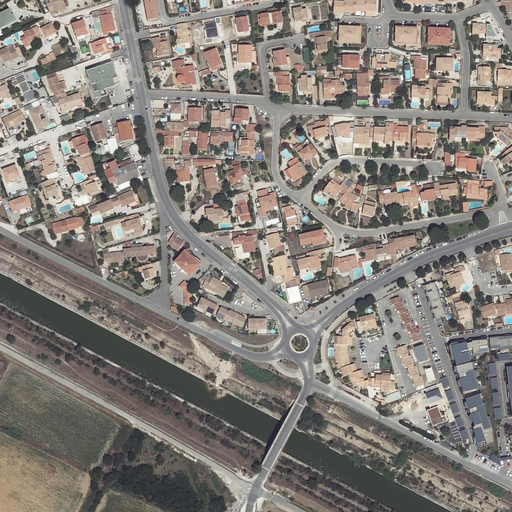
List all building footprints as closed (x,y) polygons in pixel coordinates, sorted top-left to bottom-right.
[(50,0),(51,3),(46,4),(50,12),(51,12),(55,11),(54,9),(59,7),(60,9),(65,7),(62,0),(50,0)] [(156,0),(145,0),(149,20),(159,18),(156,0)] [(351,12),(355,12),(355,11),(355,10),(356,1),(345,0),(345,2),(345,11),(351,11),(351,12)] [(362,11),(366,11),(366,9),(366,0),(365,0),(355,0),(356,1),(355,10),(362,10),(362,11)] [(376,0),(366,0),(366,9),(372,9),(372,11),(377,11),(376,0)] [(341,13),(345,13),(345,12),(345,11),(345,2),(334,1),(334,12),(341,12),(341,13)] [(100,17),(103,33),(115,31),(111,15),(113,14),(111,7),(105,9),(105,10),(99,12),(100,17)] [(302,17),(302,19),(309,18),(307,9),(302,10),(302,8),(293,9),(295,18),(302,17)] [(0,26),(6,24),(6,26),(15,22),(9,9),(0,13),(0,26)] [(271,22),(271,24),(283,22),(281,11),(258,15),(260,25),(264,24),(269,23),(268,22),(271,22)] [(250,31),(249,27),(247,16),(236,19),(239,33),(250,31)] [(83,20),(78,22),(73,24),(77,37),(88,34),(85,26),(83,20)] [(191,43),(187,23),(178,24),(179,28),(178,28),(179,37),(180,44),(191,43)] [(215,34),(213,23),(198,26),(199,37),(215,34)] [(52,24),(41,29),(45,38),(57,33),(52,24)] [(486,29),(487,24),(473,24),(473,36),(480,36),(481,34),(486,34),(486,38),(490,38),(490,29),(486,29)] [(43,36),(38,26),(32,29),(33,31),(30,33),(29,31),(24,34),(26,37),(21,40),(26,48),(30,46),(30,45),(29,43),(33,40),(37,38),(37,39),(43,36)] [(350,41),(351,27),(340,26),(339,41),(350,41)] [(362,27),(351,27),(350,41),(361,42),(362,27)] [(407,42),(407,28),(396,27),(396,41),(407,42)] [(407,42),(418,42),(418,28),(407,28),(407,42)] [(439,43),(440,29),(429,29),(428,43),(439,43)] [(451,29),(440,29),(439,43),(450,43),(451,29)] [(332,36),(332,30),(310,33),(311,39),(315,38),(317,38),(318,46),(318,51),(328,50),(326,41),(326,37),(332,36)] [(157,52),(158,57),(169,55),(168,51),(170,50),(168,37),(161,38),(161,37),(154,38),(155,43),(158,43),(158,47),(159,51),(157,52)] [(103,56),(112,53),(111,49),(109,50),(108,50),(106,45),(107,44),(106,39),(91,44),(95,55),(101,53),(103,56)] [(497,55),(497,56),(497,57),(501,57),(501,49),(497,49),(497,45),(484,45),(483,56),(491,57),(491,56),(491,55),(497,55)] [(245,61),(245,63),(252,63),(252,46),(240,46),(239,61),(245,61)] [(0,50),(0,58),(2,58),(4,63),(13,59),(13,60),(20,56),(15,48),(9,51),(7,47),(0,50)] [(216,48),(210,51),(207,52),(206,53),(212,68),(218,66),(223,64),(216,48)] [(287,57),(285,50),(274,52),(277,67),(291,64),(290,57),(287,57)] [(43,64),(57,58),(54,53),(41,58),(43,64)] [(354,66),(360,66),(360,56),(344,55),(343,68),(349,68),(350,65),(354,65),(354,66)] [(382,65),(382,66),(390,67),(390,55),(377,55),(377,58),(373,58),(373,66),(377,66),(377,64),(382,65)] [(426,74),(426,60),(421,60),(421,56),(412,56),(412,60),(415,60),(415,67),(416,67),(416,74),(426,74)] [(447,70),(453,70),(454,59),(437,58),(437,71),(443,71),(443,68),(448,68),(447,70)] [(191,74),(195,74),(194,66),(186,67),(185,60),(174,61),(175,69),(178,68),(179,76),(178,77),(178,78),(178,79),(178,80),(178,81),(179,82),(180,83),(181,83),(183,83),(185,83),(187,82),(188,86),(193,85),(191,74)] [(120,83),(113,62),(87,71),(94,92),(120,83)] [(479,75),(481,75),(481,80),(479,80),(478,80),(478,84),(487,85),(487,81),(490,81),(491,67),(479,67),(479,75)] [(511,80),(511,82),(511,83),(511,82),(511,74),(511,71),(498,70),(498,82),(506,82),(506,80),(511,80)] [(284,71),(275,72),(275,76),(278,76),(278,83),(280,83),(280,85),(280,91),(291,90),(290,76),(288,76),(284,76),(284,71)] [(57,72),(47,75),(53,93),(65,89),(63,82),(60,82),(57,72)] [(22,73),(15,76),(18,82),(28,102),(36,98),(31,88),(30,88),(22,73)] [(366,83),(365,73),(359,73),(357,73),(358,94),(363,94),(363,96),(370,95),(369,83),(366,83)] [(313,100),(318,100),(318,86),(313,86),(313,78),(308,78),(308,75),(302,75),(302,78),(299,79),(299,84),(300,84),(300,92),(304,91),(306,91),(306,90),(308,90),(308,92),(313,92),(313,94),(313,100)] [(15,76),(10,78),(13,84),(18,82),(15,76)] [(390,91),(400,91),(400,80),(391,80),(390,77),(380,77),(380,80),(384,80),(384,89),(380,89),(380,94),(390,94),(390,93),(390,91)] [(324,96),(331,96),(331,92),(336,92),(336,94),(344,93),(344,85),(343,85),(342,83),(340,83),(340,80),(335,80),(336,83),(332,83),(332,79),(324,80),(324,96)] [(448,95),(450,95),(450,88),(453,88),(453,84),(443,83),(443,87),(438,87),(438,101),(448,102),(448,96),(448,95)] [(0,99),(3,98),(11,94),(6,84),(0,87),(0,99)] [(426,96),(426,98),(430,98),(430,90),(426,90),(426,86),(412,85),(412,97),(420,97),(420,95),(426,96)] [(491,103),(491,104),(491,105),(495,105),(495,96),(491,96),(491,93),(478,93),(477,104),(485,104),(485,102),(491,103)] [(65,94),(51,99),(54,105),(60,103),(64,113),(74,109),(73,108),(72,106),(78,104),(79,106),(84,104),(80,94),(67,98),(65,94)] [(35,109),(32,104),(24,107),(26,111),(29,110),(38,129),(50,123),(47,117),(41,120),(39,114),(44,112),(42,106),(35,109)] [(172,111),(182,112),(182,104),(172,104),(172,111)] [(189,108),(189,121),(189,122),(200,122),(200,113),(202,113),(202,108),(189,108)] [(242,119),(242,121),(250,122),(250,110),(237,109),(236,119),(242,119)] [(25,120),(21,111),(3,119),(7,128),(10,127),(9,123),(12,121),(14,125),(20,122),(25,120)] [(231,117),(231,111),(226,111),(226,113),(221,113),(222,116),(212,116),(212,127),(227,127),(227,123),(231,123),(231,117)] [(118,127),(113,129),(115,139),(116,143),(121,142),(126,141),(133,139),(130,121),(117,124),(118,127)] [(326,128),(328,128),(326,121),(321,122),(321,121),(315,123),(316,125),(308,127),(310,133),(311,132),(312,136),(315,135),(316,137),(328,134),(326,128)] [(170,127),(170,131),(177,131),(183,131),(185,131),(185,127),(185,123),(168,122),(168,127),(170,127)] [(338,126),(332,127),(334,136),(342,134),(342,135),(345,134),(344,138),(350,138),(350,131),(355,131),(355,127),(355,122),(350,122),(350,124),(344,124),(338,126)] [(98,127),(93,129),(96,141),(102,139),(102,140),(108,139),(106,134),(105,134),(104,129),(105,129),(103,124),(97,125),(98,127)] [(259,129),(258,125),(249,124),(248,133),(256,133),(260,133),(259,129)] [(365,141),(365,143),(370,144),(370,124),(367,124),(366,127),(355,127),(355,131),(354,141),(365,141)] [(394,132),(394,125),(391,124),(390,124),(386,124),(386,128),(375,127),(374,141),(385,141),(385,144),(389,144),(390,132),(394,132)] [(398,125),(394,125),(394,132),(394,137),(400,137),(400,141),(409,141),(409,128),(398,127),(398,125)] [(467,128),(467,126),(462,126),(462,128),(450,127),(450,141),(455,141),(455,137),(457,137),(461,137),(466,138),(467,128)] [(467,128),(466,138),(470,138),(477,138),(485,139),(485,127),(479,126),(479,128),(467,128)] [(418,127),(414,127),(413,142),(417,142),(417,146),(431,146),(431,142),(433,142),(433,138),(435,138),(435,134),(430,134),(430,133),(427,133),(427,134),(425,134),(425,130),(421,130),(421,133),(418,133),(418,127)] [(496,137),(507,145),(510,141),(511,141),(511,134),(511,133),(511,132),(511,131),(508,128),(495,127),(495,130),(495,132),(496,134),(497,136),(496,137)] [(170,131),(161,131),(157,130),(158,135),(165,135),(165,146),(180,146),(179,137),(183,137),(183,131),(177,131),(170,131)] [(207,149),(208,141),(200,141),(200,132),(199,132),(199,149),(207,149)] [(208,141),(208,132),(206,132),(200,132),(200,141),(208,141)] [(212,133),(212,144),(220,144),(220,142),(218,142),(218,140),(221,140),(221,138),(221,133),(212,133)] [(234,134),(221,133),(221,138),(226,138),(226,142),(234,142),(234,134)] [(256,133),(248,133),(248,141),(240,141),(240,153),(241,153),(250,153),(250,155),(255,155),(255,141),(256,141),(256,133)] [(79,150),(81,156),(90,153),(87,144),(89,143),(86,135),(73,140),(76,150),(79,150)] [(506,147),(507,145),(496,137),(495,138),(506,147)] [(115,139),(107,140),(110,154),(118,151),(116,143),(115,139)] [(318,153),(311,144),(304,150),(300,146),(296,149),(304,161),(314,154),(314,155),(315,156),(318,153)] [(45,155),(52,153),(51,151),(40,155),(42,161),(46,160),(45,155)] [(54,158),(52,153),(45,155),(46,160),(42,161),(42,162),(45,171),(47,176),(56,172),(54,166),(53,163),(52,159),(54,158)] [(81,160),(83,166),(86,174),(96,171),(90,153),(81,156),(75,158),(76,162),(79,161),(81,160)] [(466,154),(461,154),(456,153),(456,159),(456,168),(458,168),(468,168),(468,170),(468,171),(470,171),(476,172),(477,159),(465,158),(466,154)] [(314,154),(304,161),(305,162),(314,155),(314,154)] [(118,169),(117,166),(111,169),(109,164),(103,167),(112,188),(118,186),(120,190),(143,180),(135,163),(133,163),(131,159),(120,164),(121,168),(118,169)] [(306,174),(298,163),(297,164),(294,159),(289,163),(292,167),(288,170),(292,177),(291,178),(294,182),(306,174)] [(192,166),(192,160),(185,161),(186,166),(181,167),(181,164),(177,165),(179,183),(191,181),(189,166),(192,166)] [(239,160),(235,160),(232,160),(235,170),(228,172),(229,178),(232,177),(234,182),(242,179),(241,176),(240,173),(242,173),(243,176),(248,174),(246,166),(241,168),(240,165),(239,165),(239,160)] [(309,173),(300,162),(298,163),(306,174),(309,173)] [(16,177),(17,179),(20,178),(16,166),(3,170),(8,184),(12,183),(11,181),(11,179),(16,177)] [(217,187),(214,169),(204,171),(207,188),(217,187)] [(41,183),(43,190),(46,188),(49,198),(55,196),(59,195),(54,179),(41,183)] [(83,182),(86,191),(88,190),(89,192),(90,195),(99,191),(96,182),(93,183),(92,180),(83,182)] [(344,195),(349,188),(347,186),(343,183),(341,186),(333,180),(331,183),(329,186),(324,191),(328,194),(329,192),(336,197),(340,192),(344,195)] [(470,180),(469,180),(467,198),(472,198),(472,196),(484,197),(484,194),(484,193),(488,193),(488,189),(481,188),(481,185),(479,185),(480,181),(470,180)] [(449,196),(458,195),(456,184),(440,186),(440,183),(435,183),(435,184),(436,196),(443,195),(444,199),(449,198),(449,196)] [(426,198),(437,197),(436,196),(435,184),(424,185),(424,192),(422,192),(421,187),(416,188),(417,197),(422,197),(422,201),(426,201),(426,198)] [(411,192),(398,194),(400,202),(400,204),(400,205),(409,203),(413,203),(413,205),(413,206),(419,205),(417,197),(416,188),(416,185),(411,185),(413,195),(411,195),(411,192)] [(351,211),(358,212),(359,207),(360,204),(357,203),(353,203),(354,201),(356,201),(358,196),(351,193),(354,190),(350,187),(349,188),(344,195),(340,200),(342,201),(341,203),(346,205),(352,208),(351,211)] [(277,200),(275,195),(267,197),(267,195),(267,194),(267,193),(266,189),(258,191),(261,207),(258,208),(260,218),(266,216),(265,212),(265,209),(273,207),(272,205),(278,204),(277,200)] [(130,203),(130,204),(137,201),(132,191),(118,196),(123,207),(127,205),(126,204),(130,203)] [(398,192),(379,195),(381,203),(386,202),(386,206),(394,205),(393,203),(400,202),(398,194),(398,192)] [(27,195),(9,202),(13,212),(31,206),(27,195)] [(251,219),(244,195),(236,197),(239,206),(236,207),(237,212),(240,211),(242,221),(251,219)] [(367,197),(362,195),(360,204),(365,205),(364,208),(363,212),(374,215),(377,203),(366,201),(367,197)] [(108,210),(108,211),(114,209),(113,207),(117,206),(114,198),(98,206),(101,214),(106,212),(105,211),(108,210)] [(288,224),(293,222),(297,221),(294,209),(292,210),(291,206),(284,207),(288,224)] [(219,220),(219,222),(224,222),(223,209),(215,209),(215,208),(206,209),(207,220),(209,219),(209,221),(219,220)] [(138,213),(126,217),(127,222),(122,224),(124,232),(135,228),(136,233),(144,231),(138,213)] [(77,218),(52,224),(55,234),(79,228),(79,227),(84,226),(81,217),(77,218)] [(258,235),(257,230),(248,231),(249,235),(244,235),(244,233),(233,235),(235,246),(242,244),(242,243),(245,242),(247,253),(256,252),(254,240),(256,240),(255,236),(258,235)] [(323,236),(325,235),(323,230),(299,235),(301,245),(313,242),(314,245),(324,242),(323,236)] [(279,252),(286,250),(285,245),(282,246),(278,233),(268,236),(271,249),(275,248),(277,247),(279,252)] [(172,244),(171,246),(178,251),(184,242),(176,238),(177,235),(175,234),(169,243),(172,244)] [(414,235),(389,240),(389,244),(392,255),(396,254),(396,251),(406,249),(406,248),(415,246),(414,241),(415,240),(414,235)] [(367,246),(362,247),(363,251),(366,250),(367,261),(376,259),(376,260),(385,258),(385,256),(392,255),(389,244),(385,245),(386,247),(376,248),(375,244),(367,246)] [(147,255),(155,254),(154,246),(141,247),(137,247),(137,245),(132,245),(132,248),(123,249),(123,252),(124,258),(136,256),(136,257),(136,258),(137,258),(137,259),(138,259),(138,260),(139,261),(140,261),(141,261),(142,261),(143,261),(144,261),(145,261),(145,260),(146,260),(146,259),(147,259),(147,258),(147,257),(147,256),(147,255)] [(325,254),(324,249),(309,253),(310,257),(298,260),(300,270),(310,267),(310,269),(321,266),(318,255),(325,254)] [(196,268),(200,265),(194,259),(191,257),(185,251),(182,254),(182,255),(179,258),(179,257),(176,261),(178,263),(177,264),(187,274),(188,273),(191,275),(194,271),(193,271),(196,268)] [(124,258),(123,252),(103,254),(104,262),(108,261),(108,263),(124,262),(124,258)] [(502,271),(505,270),(511,269),(511,267),(510,254),(500,255),(502,271)] [(335,259),(334,267),(337,267),(338,268),(338,269),(339,270),(340,270),(341,271),(351,268),(352,268),(353,269),(358,268),(356,255),(339,259),(339,258),(335,257),(335,259)] [(295,279),(294,276),(293,276),(292,272),(289,273),(285,259),(274,262),(278,276),(282,274),(284,274),(285,278),(286,282),(287,282),(295,279)] [(155,268),(153,263),(141,266),(142,271),(143,271),(145,279),(155,277),(153,268),(155,268)] [(186,275),(187,274),(177,264),(175,265),(176,267),(177,269),(178,270),(180,272),(181,273),(183,274),(184,275),(186,275)] [(450,288),(455,286),(454,284),(464,281),(462,275),(461,276),(460,272),(464,271),(463,266),(454,269),(455,272),(445,275),(450,288)] [(254,270),(257,279),(264,276),(260,268),(254,270)] [(203,287),(207,289),(209,285),(215,289),(214,292),(225,297),(229,289),(221,285),(218,283),(219,281),(212,278),(212,279),(208,277),(203,287)] [(327,287),(329,287),(327,280),(303,286),(306,297),(311,295),(311,297),(324,294),(324,295),(329,294),(328,290),(327,287)] [(184,282),(179,287),(184,293),(184,306),(192,306),(192,299),(192,294),(191,294),(191,289),(184,282)] [(301,299),(298,286),(288,289),(291,302),(301,299)] [(436,287),(422,292),(434,323),(447,319),(436,287)] [(464,301),(462,295),(453,298),(459,320),(465,319),(469,318),(468,314),(469,313),(467,308),(465,308),(464,304),(467,303),(466,300),(464,301)] [(399,297),(391,300),(392,304),(394,304),(397,311),(399,311),(402,322),(405,321),(408,332),(410,331),(414,342),(422,339),(419,332),(417,332),(414,321),(412,322),(408,311),(406,312),(403,301),(401,301),(399,297)] [(206,311),(211,301),(207,299),(206,301),(204,299),(201,298),(197,307),(206,311)] [(507,303),(500,304),(502,315),(506,314),(506,313),(508,313),(508,310),(511,309),(511,299),(506,300),(507,303)] [(211,301),(206,311),(214,315),(218,307),(216,306),(213,304),(214,303),(211,301)] [(502,315),(500,304),(493,304),(493,303),(480,308),(483,317),(496,313),(497,316),(502,315)] [(217,317),(226,321),(230,312),(225,310),(225,309),(222,307),(217,317)] [(233,326),(239,313),(236,312),(235,313),(232,312),(230,311),(230,312),(226,321),(225,322),(233,326)] [(233,326),(241,330),(246,319),(244,318),(242,317),(243,315),(239,313),(233,326)] [(358,329),(362,328),(362,326),(368,325),(368,327),(369,327),(373,326),(373,325),(377,324),(374,314),(359,318),(360,321),(357,322),(358,329)] [(262,317),(259,318),(259,329),(268,329),(268,319),(265,319),(262,319),(262,317)] [(254,319),(251,319),(249,319),(249,329),(259,329),(259,318),(254,318),(254,319)] [(337,361),(338,364),(340,368),(343,375),(348,374),(350,381),(353,380),(354,384),(359,389),(362,388),(362,391),(366,390),(367,387),(367,383),(366,380),(362,381),(361,378),(364,377),(363,373),(362,374),(360,370),(357,371),(356,367),(355,368),(353,364),(350,365),(349,360),(348,357),(347,351),(347,344),(350,345),(350,341),(352,341),(352,337),(349,336),(349,333),(356,330),(353,325),(342,330),(341,336),(337,336),(336,351),(335,352),(336,361),(337,361)] [(489,340),(490,351),(509,349),(508,338),(489,340)] [(489,340),(464,342),(468,353),(490,351),(489,340)] [(450,346),(463,391),(477,387),(468,353),(464,342),(450,346)] [(428,359),(423,344),(415,347),(420,362),(428,359)] [(409,356),(405,345),(397,348),(400,355),(402,355),(405,366),(407,365),(411,376),(413,376),(416,387),(424,384),(422,376),(420,377),(416,366),(414,366),(411,356),(409,356)] [(435,379),(431,367),(425,370),(428,382),(435,379)] [(381,385),(381,388),(389,389),(394,389),(394,382),(390,381),(391,376),(376,375),(376,379),(372,378),(371,385),(375,385),(375,384),(381,385)] [(440,378),(444,388),(450,386),(446,376),(440,378)] [(437,389),(437,388),(429,391),(429,393),(424,395),(428,406),(441,401),(438,391),(439,391),(438,388),(437,389)] [(447,401),(454,400),(452,389),(446,390),(447,401)] [(493,425),(480,395),(467,400),(477,425),(473,427),(482,447),(494,442),(488,427),(493,425)] [(443,419),(443,421),(447,420),(444,414),(441,415),(437,406),(427,410),(432,423),(443,419)] [(461,415),(454,417),(458,428),(465,426),(461,415)] [(463,440),(469,438),(466,429),(460,431),(463,440)]
